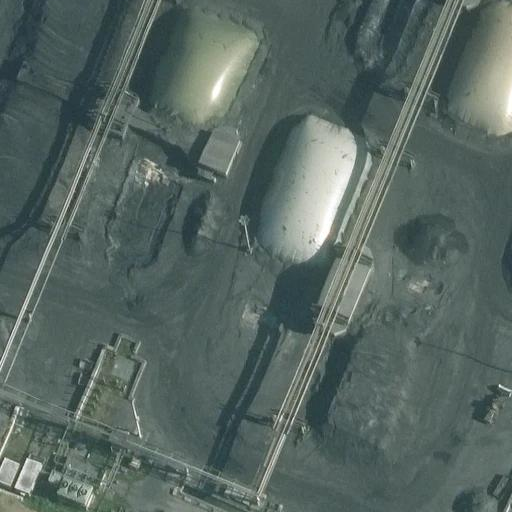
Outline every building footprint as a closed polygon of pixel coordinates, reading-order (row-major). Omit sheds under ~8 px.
[(511,9),(505,29),(511,30),(511,34),(505,34),(505,59),(497,59),(493,71),(489,70),(489,96),(511,102),(511,9)] [(73,101),(80,82),(32,63),(24,83),(73,101)] [(200,170),(228,181),(242,144),(215,133),(200,170)] [(348,257),(328,307),(339,311),(359,261),(348,257)] [(427,372),(430,350),(401,337),(381,335),(375,349),(374,353),(356,394),(355,401),(362,404),(361,407),(352,428),(371,436),(392,438),(393,436),(395,416),(398,410),(378,401),(415,405),(420,395),(421,387),(427,372)] [(130,434),(120,430),(116,438),(112,450),(119,452),(122,454),(130,434)] [(108,475),(70,459),(63,476),(100,492),(108,475)] [(87,511),(94,495),(66,484),(59,501),(86,511),(87,511)]
